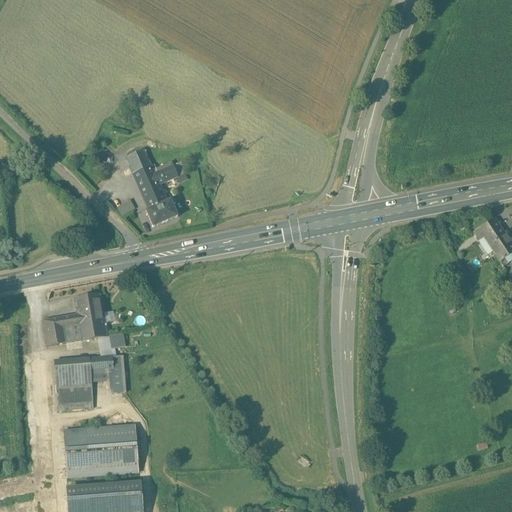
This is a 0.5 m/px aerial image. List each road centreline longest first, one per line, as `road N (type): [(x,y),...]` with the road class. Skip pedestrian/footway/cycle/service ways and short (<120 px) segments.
road 1 (secondary): [(352,218),(344,398),(360,511)]
road 2 (tertiary): [(352,218),(375,107),(417,0)]
road 3 (primary): [(146,258),(352,218)]
road 4 (residential): [(146,258),(0,113)]
road 5 (primary): [(352,218),(511,188)]
road 6 (primary): [(0,286),(146,258)]
